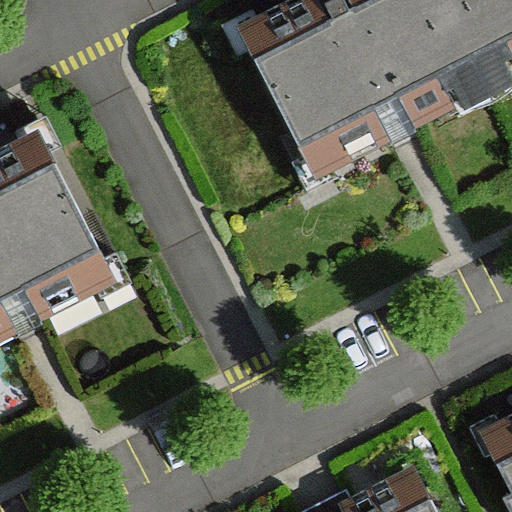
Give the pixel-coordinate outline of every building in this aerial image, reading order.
[(486,87),(441,0),(305,0),(306,0),(243,32),(315,173),(387,136),(420,120),(486,87)] [(511,0),(441,0),(486,87),(511,73),(511,0)] [(0,336),(12,331),(43,315),(115,278),(43,136),(0,158),(0,336)] [(511,422),(487,436),(511,485),(511,422)] [(440,511),(419,471),(356,503),(338,511),(440,511)]
